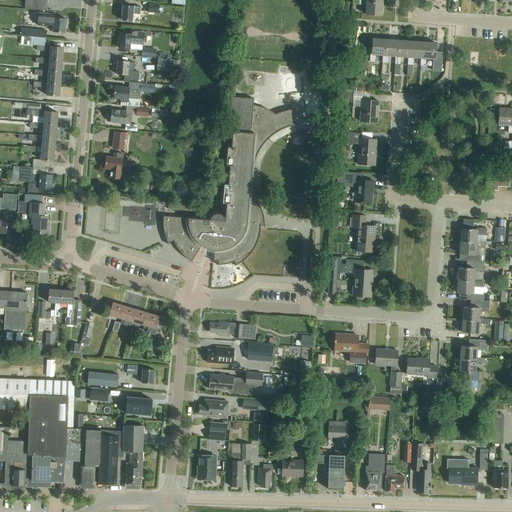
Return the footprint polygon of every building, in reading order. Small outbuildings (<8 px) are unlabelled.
[(24,0),(24,9),(46,11),(47,0),(24,0)] [(366,2),(366,0),(362,0),(358,0),(359,5),(366,5),(365,15),(381,16),(382,3),(366,2)] [(148,4),(148,13),(158,14),(159,5),(148,4)] [(133,14),(139,15),(140,7),(133,7),(122,6),(121,20),(132,21),(133,14)] [(66,19),(55,18),(55,15),(38,13),(37,26),(53,28),(52,32),(64,33),(66,19)] [(30,37),(46,38),(46,31),(30,30),(30,37)] [(131,32),(130,35),(120,34),(118,48),(129,50),(130,44),(142,45),(144,33),(131,32)] [(384,56),(385,40),(372,39),(371,54),(370,54),(369,62),(374,62),(375,55),(383,56),(384,56)] [(384,56),(383,56),(382,63),(387,63),(388,56),(395,57),(397,57),(398,41),(385,40),(384,56)] [(397,57),(395,57),(394,75),(399,75),(400,57),(408,58),(409,58),(410,42),(398,41),(397,57)] [(409,58),(408,58),(407,72),(412,73),(413,58),(420,58),(422,59),(423,43),(410,42),(409,58)] [(420,66),(425,66),(425,59),(435,60),(434,71),(440,71),(441,54),(435,53),(436,43),(423,43),(422,59),(420,58),(420,66)] [(63,48),(50,47),(50,52),(49,60),(62,61),(63,48)] [(155,57),(156,50),(141,49),(141,56),(155,57)] [(172,72),(179,73),(180,61),(174,60),(157,58),(156,71),(172,73),(172,72)] [(49,60),(49,64),(48,72),(61,73),(62,61),(49,60)] [(139,73),(133,72),(133,63),(128,63),(128,62),(117,61),(116,75),(124,75),(124,80),(138,82),(139,73)] [(48,72),(35,70),(35,75),(48,76),(47,83),(60,84),(61,73),(48,72)] [(387,93),(389,83),(382,81),(380,85),(379,92),(387,93)] [(154,93),(155,85),(141,84),(141,83),(129,82),(129,88),(128,99),(139,100),(140,92),(154,93)] [(60,84),(47,83),(46,95),(59,97),(60,84)] [(128,99),(129,88),(114,87),(113,98),(128,99)] [(340,93),(340,99),(353,100),(353,94),(353,90),(340,89),(340,93)] [(225,217),(223,218),(223,216),(222,215),(221,214),(220,213),(219,212),(217,212),(215,212),(214,212),(212,213),(211,214),(210,215),(210,217),(209,219),(210,220),(163,216),(163,215),(163,219),(163,223),(163,227),(163,231),(164,235),(165,238),(167,242),(168,245),(169,245),(168,244),(173,241),(175,245),(177,248),(179,250),(181,253),(183,256),(186,258),(189,260),(192,262),(191,261),(201,246),(207,249),(214,250),(213,260),(212,260),(212,261),(218,261),(218,265),(217,265),(220,265),(223,265),(226,265),(228,264),(231,263),(234,262),(235,265),(235,266),(238,264),(241,262),(244,260),(247,257),(250,254),(252,251),(254,248),(256,244),(257,240),(259,237),(259,233),(260,229),(260,227),(260,226),(263,226),(263,227),(264,227),(264,224),(264,220),(263,217),(262,214),(261,211),(260,207),(258,204),(257,202),(254,199),(252,197),(255,195),(256,196),(255,192),(253,188),(253,184),(252,180),(252,176),(252,171),(253,167),(254,163),(255,159),(256,155),(258,151),(260,148),(263,145),(266,141),(269,138),(272,136),(275,133),(279,131),(282,129),(286,128),(290,126),(294,126),(294,125),(293,125),(291,110),(292,110),(291,110),(287,110),(283,112),(279,113),(275,115),(272,112),(268,110),(264,108),(261,107),(257,106),(253,106),(253,99),(231,97),(228,132),(232,132),(231,147),(227,147),(225,166),(229,166),(227,185),(223,184),(222,203),(226,203),(225,217)] [(359,121),(377,123),(378,102),(361,100),(359,121)] [(126,106),(126,112),(111,110),(110,122),(125,124),(124,130),(137,132),(138,125),(130,124),(131,115),(136,116),(136,117),(148,118),(149,109),(137,108),(137,107),(126,106)] [(511,109),(499,108),(498,125),(508,126),(508,133),(511,133),(511,109)] [(150,118),(167,119),(168,111),(152,109),(151,114),(150,118)] [(58,113),(45,112),(44,125),(56,126),(58,113)] [(43,136),(55,137),(56,126),(44,125),(43,129),(43,136)] [(112,150),(128,152),(130,134),(114,132),(112,150)] [(361,139),(362,134),(336,132),(335,144),(351,145),(351,144),(359,145),(357,165),(374,166),(376,140),(361,139)] [(43,136),(29,135),(28,140),(42,141),(41,148),(54,149),(55,137),(43,136)] [(41,148),(28,147),(27,152),(41,153),(40,160),(53,161),(54,149),(41,148)] [(121,170),(123,154),(113,153),(113,158),(106,157),(104,169),(110,170),(109,178),(119,179),(127,180),(129,171),(121,170)] [(33,168),(20,167),(19,181),(28,182),(27,193),(38,194),(38,189),(51,190),(51,188),(53,188),(54,187),(54,183),(53,182),(51,182),(52,175),(40,174),(40,175),(32,174),(33,168)] [(360,181),(360,173),(343,172),(342,183),(356,184),(355,202),(371,203),(371,190),(372,190),(373,181),(360,181)] [(151,191),(160,192),(161,185),(152,184),(151,191)] [(0,232),(6,233),(7,220),(0,219),(0,211),(0,210),(15,211),(16,195),(3,195),(2,204),(0,204),(0,232)] [(33,233),(40,234),(40,236),(48,237),(48,226),(46,225),(47,217),(43,217),(44,204),(30,203),(29,216),(32,216),(32,224),(33,224),(33,233)] [(156,219),(158,211),(161,212),(162,207),(155,205),(152,218),(156,219)] [(336,223),(341,221),(338,213),(332,216),(336,223)] [(355,251),(373,253),(375,227),(365,226),(366,216),(352,215),(352,228),(357,228),(355,251)] [(504,242),(505,228),(495,227),(494,241),(504,242)] [(461,229),(460,242),(476,243),(476,241),(477,233),(485,234),(486,229),(476,228),(476,230),(461,229)] [(484,248),(485,241),(476,241),(476,243),(460,242),(459,254),(463,254),(463,260),(481,262),(481,256),(475,255),(476,248),(484,248)] [(340,264),(341,258),(327,257),(325,280),(328,280),(327,294),(335,295),(336,281),(339,281),(340,273),(354,274),(352,296),(370,297),(372,271),(364,270),(365,261),(346,260),(345,265),(340,264)] [(467,262),(466,268),(458,268),(457,280),(473,281),(473,280),(474,272),(483,273),(483,263),(481,262),(463,260),(463,261),(467,262)] [(473,281),(457,280),(456,293),(461,293),(460,299),(489,301),(489,294),(476,293),(477,287),(482,287),(482,280),(473,280),(473,281)] [(60,304),(61,291),(49,290),(48,303),(55,303),(54,317),(59,317),(60,304)] [(27,293),(0,291),(0,308),(5,309),(3,329),(24,331),(26,310),(27,293)] [(73,292),(61,291),(60,304),(67,304),(67,317),(71,318),(73,292)] [(489,301),(460,299),(470,300),(470,308),(463,307),(462,320),(478,321),(479,319),(479,311),(488,312),(489,301)] [(121,319),(124,307),(112,303),(109,315),(121,319)] [(131,327),(132,322),(136,310),(124,307),(121,319),(125,320),(124,325),(126,326),(124,334),(128,335),(131,327)] [(136,310),(132,322),(144,325),(147,313),(136,310)] [(159,317),(147,313),(144,325),(148,327),(147,332),(149,332),(147,341),(151,342),(159,317)] [(478,321),(462,320),(461,333),(477,334),(478,324),(487,324),(487,320),(479,319),(478,321)] [(495,322),(494,334),(502,334),(503,322),(495,322)] [(82,336),(89,338),(92,325),(86,323),(82,336)] [(255,340),(256,326),(234,324),(234,325),(231,324),(222,323),(222,325),(211,324),(210,333),(221,334),(220,336),(229,337),(230,335),(233,335),(233,338),(255,340)] [(46,333),(45,346),(53,347),(54,334),(46,333)] [(365,364),(365,355),(367,356),(368,345),(357,344),(357,336),(335,334),(334,350),(350,351),(349,363),(365,364)] [(89,338),(82,336),(80,344),(87,345),(89,338)] [(301,336),(300,347),(312,347),(313,337),(301,336)] [(469,340),(468,347),(460,346),(460,359),(476,360),(476,358),(476,350),(485,351),(486,341),(469,340)] [(79,345),(70,343),(69,351),(78,352),(79,345)] [(248,343),(247,359),(271,361),(272,345),(248,343)] [(233,351),(217,349),(217,351),(208,350),(207,361),(218,362),(218,363),(232,364),(233,351)] [(395,367),(396,367),(397,351),(376,349),(375,365),(391,366),(389,386),(400,387),(400,386),(401,373),(394,373),(395,367)] [(325,364),(325,355),(317,355),(317,363),(325,364)] [(476,360),(460,359),(459,371),(463,372),(462,380),(465,380),(465,388),(477,389),(478,381),(480,381),(481,372),(475,372),(475,363),(484,363),(485,359),(476,358),(476,360)] [(427,378),(436,379),(437,367),(429,366),(429,359),(420,359),(420,360),(407,359),(406,374),(427,375),(427,378)] [(142,369),(143,367),(127,365),(127,374),(142,376),(141,383),(153,384),(154,370),(142,369)] [(88,373),(87,385),(90,386),(98,387),(118,389),(119,377),(99,374),(99,375),(91,374),(88,373)] [(246,379),(245,385),(257,386),(261,386),(262,374),(246,373),(246,379)] [(210,375),(209,389),(230,391),(230,393),(256,395),(257,386),(245,385),(246,379),(233,378),(233,377),(210,375)] [(0,408),(29,410),(28,443),(27,443),(26,481),(31,481),(31,482),(49,482),(49,479),(63,480),(64,462),(65,462),(65,457),(67,426),(71,427),(72,427),(74,382),(0,378),(0,408)] [(437,379),(437,384),(436,394),(443,395),(444,379),(437,379)] [(76,387),(75,397),(84,398),(85,388),(76,387)] [(89,401),(97,401),(98,388),(90,388),(89,401)] [(152,400),(127,397),(125,413),(150,415),(152,400)] [(390,398),(369,397),(368,410),(388,412),(390,398)] [(424,399),(423,411),(432,411),(432,406),(434,406),(435,400),(424,399)] [(199,406),(198,414),(211,415),(211,417),(226,418),(227,402),(205,400),(204,407),(199,406)] [(253,411),(265,412),(266,401),(254,400),(253,411)] [(84,414),(74,414),(73,427),(83,427),(84,414)] [(372,414),(372,422),(386,422),(386,414),(372,414)] [(491,414),(491,444),(503,444),(503,414),(491,414)] [(210,422),(208,440),(224,442),(225,426),(227,426),(226,430),(229,431),(230,422),(223,422),(222,424),(210,422)] [(327,438),(345,438),(345,422),(335,422),(335,427),(327,427),(327,438)] [(242,423),(232,423),(232,430),(238,431),(239,429),(241,429),(242,423)] [(263,441),(263,424),(253,424),(252,441),(263,441)] [(123,429),(123,432),(122,454),(129,454),(129,463),(126,463),(125,485),(140,485),(140,477),(142,477),(143,426),(123,425),(123,429)] [(80,483),(94,484),(95,467),(94,467),(94,466),(98,466),(100,448),(101,431),(74,429),(72,427),(71,427),(67,426),(65,457),(65,462),(69,462),(69,457),(81,457),(81,460),(81,467),(80,467),(80,483)] [(101,431),(100,448),(98,466),(99,466),(98,484),(116,484),(116,466),(116,460),(115,458),(115,456),(122,456),(122,454),(123,432),(101,431)] [(4,484),(4,491),(24,491),(24,487),(25,487),(25,481),(26,481),(27,443),(7,442),(7,449),(5,449),(5,459),(5,462),(5,465),(4,484)] [(430,464),(423,464),(421,463),(423,444),(413,443),(410,471),(417,471),(417,480),(419,480),(418,492),(427,493),(428,480),(429,480),(430,464)] [(241,444),(241,455),(231,455),(231,461),(229,461),(229,467),(231,468),(230,486),(242,486),(242,465),(249,465),(250,444),(241,444)] [(302,461),(287,461),(287,454),(276,454),(276,468),(282,468),(282,476),(302,477),(302,461)] [(365,467),(365,472),(364,490),(380,491),(380,473),(384,473),(384,455),(368,454),(368,467),(365,467)] [(343,489),(344,456),(315,455),(315,464),(325,464),(325,472),(328,474),(328,488),(327,488),(327,489),(329,489),(342,490),(343,490),(343,489)] [(216,456),(198,456),(197,480),(215,480),(216,456)] [(466,485),(477,485),(477,469),(467,468),(468,460),(461,460),(461,468),(449,468),(448,483),(466,484),(466,485)] [(493,467),(492,487),(507,488),(508,467),(502,467),(502,461),(493,461),(493,467)] [(263,465),(263,469),(258,469),(258,483),(260,483),(260,487),(269,487),(269,476),(271,476),(271,469),(271,465),(263,465)] [(403,489),(403,476),(397,476),(397,475),(393,475),(394,466),(386,465),(386,475),(385,475),(385,491),(394,492),(394,489),(403,489)]
